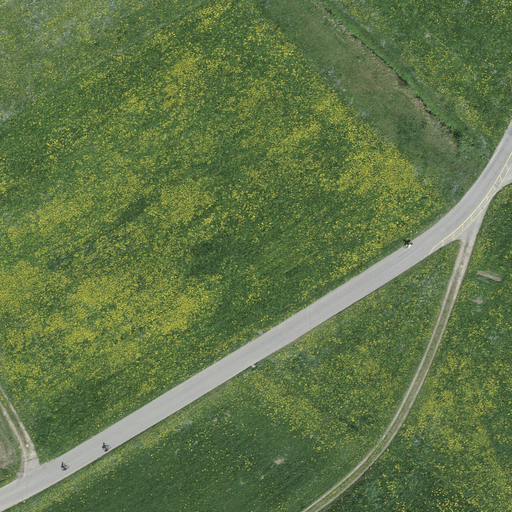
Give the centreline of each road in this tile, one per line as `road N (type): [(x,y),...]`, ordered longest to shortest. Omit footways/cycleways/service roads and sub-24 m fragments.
road 1 (unclassified): [(511,148),(441,236),(0,503)]
road 2 (track): [(307,511),(367,467),(419,379),(483,193)]
